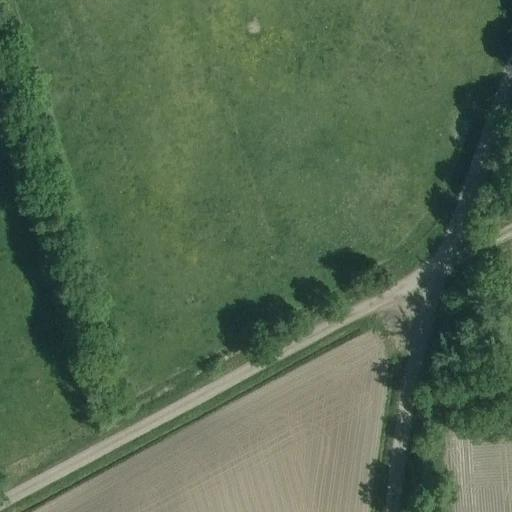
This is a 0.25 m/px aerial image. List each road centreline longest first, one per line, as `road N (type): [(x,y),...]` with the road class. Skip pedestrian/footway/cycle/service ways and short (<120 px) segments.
road 1 (track): [(0,504),(392,295),(445,256)]
road 2 (track): [(390,511),(429,302),(511,68)]
